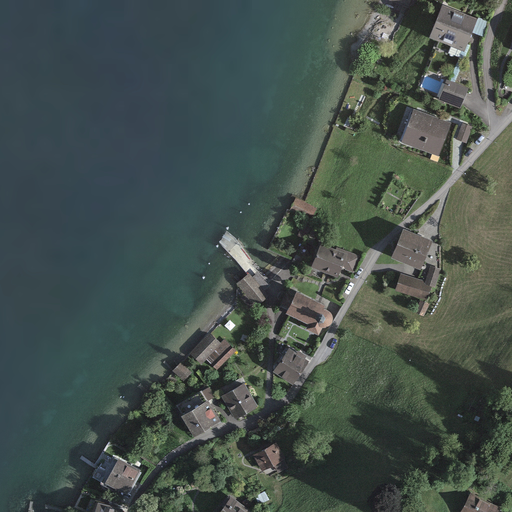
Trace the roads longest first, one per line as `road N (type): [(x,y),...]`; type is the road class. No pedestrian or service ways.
road 1 (residential): [(496,133),(375,253),(325,343),(274,408)]
road 2 (tertiary): [(130,511),(168,458),(274,408)]
road 3 (residential): [(496,133),(487,49),(503,0)]
